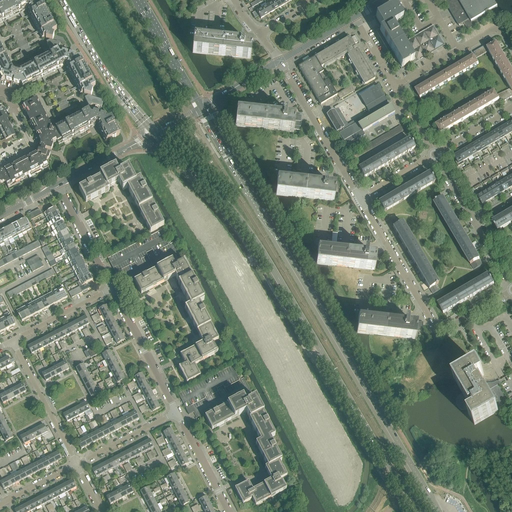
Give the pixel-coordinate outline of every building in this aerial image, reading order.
[(23,0),(10,0),(0,5),(0,24),(15,16),(19,14),(25,11),(27,10),(26,9),(28,10),(28,12),(30,16),(42,39),(45,37),(46,39),(52,41),(52,42),(50,41),(46,43),(51,51),(52,51),(53,51),(53,50),(54,50),(54,49),(68,54),(69,50),(68,48),(69,47),(68,47),(66,44),(66,42),(65,42),(63,38),(52,35),(53,33),(57,31),(54,26),(55,26),(54,23),(53,23),(46,10),(47,10),(45,7),(44,7),(42,2),(38,5),(36,4),(37,2),(31,0),(31,1),(29,1),(29,0),(28,0),(23,0)] [(282,7),(278,0),(276,0),(272,2),(277,10),(282,7)] [(272,2),(267,5),(271,13),(277,10),(272,2)] [(262,8),(266,16),(271,13),(267,5),(262,8)] [(379,25),(381,28),(382,30),(382,31),(387,28),(391,25),(403,18),(396,6),(385,12),(375,18),(379,25)] [(266,16),(262,8),(257,11),(261,19),(266,16)] [(395,32),(393,28),(391,25),(387,28),(382,31),(382,30),(381,30),(383,33),(382,34),(382,35),(379,37),(397,66),(399,65),(400,64),(403,69),(414,62),(404,45),(396,31),(395,32)] [(415,38),(407,43),(411,51),(412,52),(417,60),(426,55),(434,50),(443,45),(433,28),(424,33),(415,38)] [(354,45),(350,39),(350,38),(349,37),(348,38),(347,38),(315,57),(321,68),(346,53),(348,55),(347,55),(348,56),(347,56),(363,83),(365,85),(366,85),(375,79),(373,76),(374,75),(374,74),(372,70),(371,70),(367,63),(365,59),(361,52),(358,48),(357,47),(357,46),(356,46),(355,47),(354,45)] [(194,39),(194,44),(193,53),(251,59),(252,45),(244,44),(244,40),(240,40),(240,44),(194,39)] [(69,57),(68,57),(67,56),(68,56),(67,55),(63,54),(62,54),(62,56),(60,55),(58,52),(58,53),(54,55),(53,52),(47,55),(47,57),(45,58),(39,61),(37,62),(36,61),(32,63),(32,65),(31,65),(29,67),(29,66),(22,70),(19,71),(18,71),(18,70),(16,69),(15,69),(15,70),(12,69),(13,69),(6,56),(6,55),(7,55),(5,52),(4,52),(0,43),(0,79),(1,80),(2,81),(6,78),(7,79),(6,80),(7,80),(7,81),(11,82),(11,81),(11,82),(11,83),(14,83),(14,82),(15,83),(14,83),(18,84),(19,84),(21,84),(23,88),(63,67),(65,66),(65,65),(66,65),(66,66),(67,68),(66,68),(69,73),(77,89),(80,94),(81,93),(81,94),(83,93),(84,95),(91,97),(90,98),(88,97),(85,99),(89,107),(91,106),(91,107),(91,106),(92,106),(92,105),(93,105),(95,106),(94,111),(100,113),(104,101),(103,100),(100,95),(99,95),(98,93),(90,91),(90,89),(94,87),(92,83),(94,82),(92,79),(91,79),(90,79),(87,73),(84,66),(85,65),(84,62),(81,63),(79,59),(80,59),(79,59),(76,61),(74,60),(75,58),(74,57),(71,56),(70,56),(69,57)] [(496,63),(505,57),(496,43),(491,46),(487,49),(488,51),(496,63)] [(460,64),(465,72),(479,64),(475,58),(474,55),(460,64)] [(299,67),(317,99),(321,105),(337,96),(337,95),(321,68),(315,57),(309,60),(308,58),(302,61),(304,64),(299,67)] [(511,69),(505,57),(496,63),(504,77),(511,71),(511,69)] [(444,73),(449,81),(465,72),(460,64),(444,73)] [(429,82),(434,90),(449,81),(444,73),(429,82)] [(434,90),(429,82),(415,90),(420,98),(434,90)] [(339,109),(338,109),(337,110),(336,110),(327,116),(344,145),(356,139),(356,140),(365,135),(363,132),(395,113),(388,102),(387,102),(384,96),(385,96),(378,85),(360,96),(366,107),(369,112),(356,120),(353,122),(354,122),(351,124),(351,123),(348,125),(339,109)] [(337,94),(340,100),(354,92),(351,86),(337,94)] [(503,102),(511,96),(511,90),(511,89),(509,90),(500,94),(499,95),(501,98),(503,102)] [(481,99),(485,107),(501,98),(499,95),(497,96),(494,91),(481,99)] [(0,182),(2,183),(3,183),(6,184),(8,187),(12,184),(12,183),(15,182),(15,183),(25,178),(24,177),(30,174),(31,175),(40,170),(40,169),(43,167),(43,168),(48,166),(46,162),(48,159),(49,159),(50,155),(50,154),(45,152),(45,151),(46,149),(51,150),(51,149),(52,149),(53,146),(53,145),(53,144),(57,142),(58,144),(59,145),(72,139),(72,137),(72,136),(75,135),(75,136),(80,133),(81,133),(88,130),(88,128),(89,128),(91,127),(95,125),(96,124),(97,125),(100,130),(101,132),(106,142),(119,135),(114,126),(116,125),(115,122),(113,123),(110,119),(111,119),(110,118),(107,120),(105,119),(106,117),(105,117),(102,116),(101,116),(100,117),(99,116),(98,116),(99,115),(98,115),(94,114),(93,116),(91,116),(89,112),(85,114),(84,113),(84,112),(81,114),(81,115),(82,116),(69,123),(68,122),(67,121),(64,122),(65,123),(65,125),(57,129),(56,129),(55,130),(54,130),(53,129),(51,129),(50,127),(51,127),(48,120),(47,117),(46,117),(40,105),(39,102),(38,102),(36,99),(21,107),(25,116),(27,116),(28,115),(30,118),(29,118),(29,119),(30,118),(31,121),(30,122),(35,131),(36,131),(38,133),(36,134),(36,135),(39,139),(40,142),(41,144),(40,145),(40,147),(42,147),(41,149),(40,151),(39,151),(38,152),(38,153),(38,154),(36,154),(36,153),(30,157),(29,156),(26,158),(27,158),(14,165),(11,166),(5,170),(5,171),(4,171),(3,171),(2,171),(1,170),(0,172),(0,182)] [(485,107),(481,99),(465,108),(470,116),(485,107)] [(470,116),(465,108),(450,117),(455,125),(470,116)] [(296,117),(293,116),(287,116),(287,114),(283,113),(283,117),(239,112),(237,112),(236,126),(294,133),(294,130),(295,121),(296,117)] [(10,118),(8,115),(7,113),(1,115),(3,118),(0,119),(0,127),(9,123),(7,119),(10,118)] [(455,125),(450,117),(436,125),(441,134),(455,125)] [(12,129),(10,125),(9,123),(0,127),(0,129),(2,134),(0,135),(1,135),(12,129)] [(510,134),(505,125),(501,128),(506,137),(510,134)] [(506,137),(501,128),(496,131),(501,139),(506,137)] [(17,131),(16,132),(14,133),(12,129),(1,135),(3,134),(5,139),(1,141),(0,141),(0,147),(20,137),(18,134),(17,131)] [(501,139),(496,131),(491,134),(496,142),(501,139)] [(496,142),(491,134),(487,136),(492,145),(496,142)] [(492,145),(487,136),(482,139),(487,148),(492,145)] [(398,158),(407,153),(415,148),(412,145),(413,144),(412,143),(410,140),(409,139),(392,149),(398,158)] [(487,148),(482,139),(477,142),(482,150),(487,148)] [(482,150),(477,142),(473,145),(478,153),(482,150)] [(478,153),(473,145),(468,147),(473,156),(478,153)] [(473,156),(468,147),(463,150),(468,159),(473,156)] [(381,168),(390,163),(398,158),(392,149),(376,159),(381,168)] [(468,159),(463,150),(459,153),(464,161),(468,159)] [(465,163),(464,161),(459,153),(454,156),(457,161),(456,162),(458,167),(465,163)] [(364,178),(374,172),(381,168),(376,159),(359,169),(364,178)] [(86,203),(92,200),(100,196),(100,195),(101,194),(101,195),(109,191),(108,188),(107,187),(108,187),(109,188),(115,184),(114,182),(117,181),(118,181),(123,191),(127,189),(137,207),(150,233),(163,226),(164,226),(152,203),(140,180),(136,182),(128,168),(127,168),(127,169),(120,172),(120,173),(119,174),(116,168),(116,167),(101,175),(99,176),(100,178),(92,182),(79,189),(79,190),(80,190),(86,202),(85,202),(86,203)] [(412,183),(417,192),(434,182),(432,179),(433,178),(432,177),(431,177),(429,173),(412,183)] [(500,183),(505,191),(509,189),(504,180),(500,183)] [(278,181),(277,186),(276,195),(334,202),(336,188),(335,187),(335,189),(333,189),(333,185),(327,185),(327,183),(324,182),(324,186),(313,185),(278,181)] [(417,192),(412,183),(396,193),(401,202),(417,192)] [(495,186),(500,194),(505,191),(500,183),(495,186)] [(491,188),(496,197),(500,194),(495,186),(491,188)] [(486,191),(491,199),(496,197),(491,188),(486,191)] [(482,193),(487,202),(491,199),(486,191),(482,193)] [(487,202),(482,193),(481,192),(475,195),(478,200),(479,199),(482,204),(487,202)] [(401,202),(396,193),(379,203),(384,212),(401,202)] [(444,198),(443,198),(438,201),(435,203),(444,219),(453,214),(444,198)] [(46,218),(59,211),(58,210),(56,211),(55,208),(44,213),(46,218)] [(59,211),(46,218),(49,223),(59,217),(58,214),(59,213),(59,211)] [(511,222),(511,218),(509,213),(493,222),(495,226),(495,227),(496,227),(498,230),(498,231),(511,222)] [(453,214),(444,219),(453,234),(462,229),(453,214)] [(59,217),(49,223),(51,227),(63,221),(63,219),(62,219),(61,220),(59,217)] [(20,219),(27,232),(32,229),(26,218),(23,220),(22,218),(22,219),(22,218),(20,219)] [(17,223),(22,234),(27,232),(20,219),(19,220),(19,222),(17,223)] [(63,221),(51,227),(53,232),(64,226),(63,223),(64,222),(63,221)] [(399,224),(394,227),(393,228),(403,244),(412,239),(402,222),(399,224)] [(22,234),(17,223),(14,225),(13,223),(11,224),(18,236),(22,234)] [(18,236),(11,224),(10,225),(10,226),(8,228),(13,239),(18,236)] [(56,236),(68,230),(67,228),(66,229),(64,226),(53,232),(56,236)] [(13,239),(8,228),(5,229),(4,228),(2,229),(9,241),(13,239)] [(9,241),(2,229),(1,229),(1,230),(1,231),(0,231),(0,235),(4,244),(9,241)] [(462,249),(471,244),(462,229),(453,234),(462,249)] [(68,230),(56,236),(58,241),(69,235),(67,232),(69,231),(68,230)] [(123,277),(125,281),(127,285),(135,281),(134,281),(172,261),(172,262),(181,257),(173,243),(171,244),(170,243),(169,243),(168,241),(167,241),(161,231),(108,259),(112,266),(115,273),(120,270),(123,276),(123,277)] [(69,235),(58,241),(60,245),(73,239),(72,237),(70,238),(69,235)] [(73,239),(60,245),(63,250),(74,244),(72,241),(74,240),(73,240),(74,240),(73,239)] [(412,239),(403,244),(412,259),(421,253),(412,239)] [(74,244),(63,250),(60,251),(62,256),(65,254),(78,248),(77,246),(75,247),(74,244)] [(471,244),(462,249),(471,265),(471,264),(474,263),(479,260),(480,259),(471,244)] [(78,248),(65,254),(67,259),(78,253),(77,250),(78,250),(78,249),(78,248)] [(364,255),(318,250),(317,264),(374,271),(376,257),(375,258),(373,258),(374,254),(368,253),(368,252),(364,251),(364,255)] [(70,263),(82,257),(82,255),(81,255),(80,256),(78,253),(67,259),(70,263)] [(421,274),(430,269),(421,253),(412,259),(421,274)] [(72,268),(75,266),(83,262),(82,259),(83,259),(83,258),(82,257),(70,263),(72,268)] [(217,351),(213,344),(212,345),(212,344),(219,340),(212,326),(200,303),(204,300),(192,277),(185,261),(183,262),(176,266),(177,267),(176,268),(172,262),(172,261),(134,281),(135,281),(141,293),(141,294),(153,288),(153,289),(160,285),(159,284),(160,283),(161,284),(167,281),(167,280),(168,279),(168,280),(175,277),(179,283),(178,284),(190,305),(185,308),(186,310),(191,320),(195,328),(198,333),(199,336),(203,343),(180,354),(184,363),(186,362),(186,363),(180,367),(181,367),(181,368),(188,381),(188,382),(201,375),(195,365),(218,353),(217,351)] [(72,268),(75,272),(87,266),(86,264),(86,265),(86,264),(85,265),(83,262),(75,266),(72,268)] [(75,272),(77,277),(88,271),(86,268),(88,268),(88,267),(87,266),(75,272)] [(435,285),(436,284),(438,283),(430,269),(421,274),(429,288),(435,285)] [(120,270),(115,273),(118,280),(123,277),(123,276),(120,270)] [(77,277),(79,281),(92,275),(91,273),(91,274),(91,273),(89,274),(88,271),(77,277)] [(79,294),(83,292),(82,292),(94,286),(92,281),(93,280),(91,277),(93,277),(92,276),(92,275),(79,281),(77,283),(79,287),(76,289),(79,294)] [(472,285),(477,294),(494,284),(492,280),(491,278),(491,279),(489,276),(489,275),(472,285)] [(477,294),(472,285),(455,294),(460,303),(477,294)] [(57,289),(64,302),(65,301),(65,300),(68,298),(62,287),(57,289)] [(57,289),(53,292),(58,303),(61,301),(62,303),(64,302),(57,289)] [(53,292),(48,294),(55,307),(56,306),(56,304),(58,303),(53,292)] [(48,294),(44,297),(49,308),(52,306),(53,308),(53,307),(55,307),(48,294)] [(460,303),(455,294),(438,304),(444,313),(460,303)] [(44,297),(39,299),(46,311),(47,311),(47,310),(47,309),(49,308),(44,297)] [(39,299),(34,301),(40,312),(43,311),(44,312),(46,311),(39,299)] [(34,301),(30,304),(37,316),(38,316),(38,315),(37,314),(40,312),(34,301)] [(30,304),(25,306),(31,317),(34,316),(35,317),(37,316),(30,304)] [(102,315),(109,311),(106,305),(99,309),(102,315)] [(25,306),(21,308),(27,321),(29,320),(28,318),(31,317),(25,306)] [(27,321),(21,308),(16,311),(22,322),(25,320),(26,322),(26,321),(26,322),(27,321)] [(109,311),(102,315),(105,321),(113,317),(109,311)] [(5,317),(11,329),(13,329),(13,328),(12,327),(15,325),(10,314),(5,317)] [(89,324),(85,316),(80,319),(84,327),(89,324)] [(5,317),(0,319),(6,330),(9,329),(10,330),(11,329),(5,317)] [(113,317),(105,321),(108,327),(116,323),(113,317)] [(78,330),(84,327),(80,319),(74,322),(78,330)] [(359,319),(358,324),(357,333),(415,340),(417,324),(408,323),(408,321),(405,320),(404,324),(402,324),(396,323),(359,319)] [(72,333),(78,330),(74,322),(68,325),(72,333)] [(116,323),(108,327),(111,332),(119,329),(116,323)] [(66,336),(72,333),(68,325),(62,328),(66,336)] [(60,339),(66,336),(62,328),(56,331),(60,339)] [(119,329),(111,332),(114,338),(122,334),(119,329)] [(55,342),(60,339),(56,331),(51,334),(55,342)] [(51,334),(45,337),(49,345),(55,342),(51,334)] [(122,334),(114,338),(117,344),(125,340),(122,334)] [(43,348),(49,345),(45,337),(39,340),(43,348)] [(37,351),(43,348),(39,340),(33,344),(37,351)] [(37,351),(33,344),(28,347),(32,354),(37,351)] [(88,350),(91,356),(92,357),(96,355),(92,348),(88,350)] [(105,360),(113,356),(110,350),(102,354),(105,360)] [(113,356),(105,360),(108,366),(116,362),(113,356)] [(2,360),(6,367),(12,364),(11,363),(10,360),(8,357),(2,360)] [(59,365),(63,372),(69,369),(65,362),(59,365)] [(116,362),(108,366),(111,372),(119,368),(116,362)] [(79,374),(87,370),(84,364),(76,368),(79,374)] [(498,410),(511,402),(501,384),(499,381),(497,382),(497,381),(496,382),(495,383),(494,383),(492,384),(490,383),(488,384),(487,384),(486,384),(483,386),(481,382),(480,382),(478,379),(484,375),(478,364),(454,378),(453,378),(463,394),(460,396),(459,397),(458,398),(458,399),(457,399),(457,400),(457,401),(457,402),(457,403),(457,404),(457,405),(457,406),(458,406),(458,407),(459,407),(459,408),(460,408),(460,409),(461,409),(462,410),(463,410),(464,410),(465,410),(466,410),(467,410),(468,409),(471,408),(473,412),(468,414),(475,425),(498,412),(498,410)] [(59,365),(53,368),(57,375),(63,372),(59,365)] [(251,393),(244,378),(242,379),(241,378),(240,379),(239,376),(238,377),(232,366),(182,392),(182,391),(181,391),(181,392),(179,394),(186,408),(191,406),(194,412),(198,421),(205,417),(205,416),(227,405),(243,397),(251,393)] [(53,368),(48,371),(52,378),(57,375),(53,368)] [(119,368),(111,372),(114,378),(122,374),(119,368)] [(87,370),(79,374),(82,380),(90,376),(87,370)] [(52,378),(48,371),(42,374),(46,381),(52,378)] [(137,383),(145,379),(142,373),(134,377),(137,383)] [(511,373),(503,378),(499,381),(501,384),(511,402),(511,403),(511,373)] [(122,374),(114,378),(118,383),(125,380),(122,374)] [(90,376),(82,380),(85,386),(93,382),(90,376)] [(137,383),(140,389),(148,385),(145,379),(137,383)] [(88,391),(92,390),(96,388),(93,382),(85,386),(88,391)] [(16,387),(20,395),(26,392),(22,384),(16,387)] [(140,389),(143,395),(151,391),(148,385),(140,389)] [(11,390),(15,398),(20,395),(16,387),(11,390)] [(91,397),(92,397),(99,393),(96,388),(92,390),(88,391),(91,397)] [(5,393),(9,401),(15,398),(11,390),(5,393)] [(143,395),(146,400),(154,396),(151,391),(143,395)] [(9,401),(5,393),(0,395),(0,398),(3,404),(9,401)] [(146,400),(150,406),(157,402),(154,396),(146,400)] [(246,403),(243,397),(227,405),(205,416),(205,417),(212,429),(219,425),(220,427),(224,425),(224,424),(234,418),(242,414),(246,412),(250,419),(249,419),(261,441),(262,441),(260,443),(260,442),(256,444),(262,456),(267,467),(265,468),(266,470),(271,480),(264,484),(253,490),(249,481),(236,488),(237,489),(239,493),(238,493),(243,504),(251,500),(251,498),(252,498),(255,504),(256,505),(271,498),(286,490),(282,481),(281,482),(280,480),(286,477),(286,478),(287,477),(279,462),(282,461),(270,439),(275,436),(265,416),(263,412),(256,397),(254,398),(247,402),(248,403),(246,403)] [(81,405),(84,413),(90,410),(86,402),(81,405)] [(157,402),(150,406),(153,412),(160,408),(157,402)] [(79,416),(84,413),(81,405),(75,408),(79,416)] [(191,406),(186,408),(186,409),(189,415),(194,412),(191,406)] [(73,419),(79,416),(75,408),(69,411),(73,419)] [(67,422),(73,419),(69,411),(63,414),(67,422)] [(139,419),(135,411),(129,414),(133,422),(139,419)] [(133,422),(129,414),(124,417),(128,425),(133,422)] [(128,425),(124,417),(118,420),(122,428),(128,425)] [(122,428),(118,420),(112,424),(116,431),(122,428)] [(116,431),(112,424),(106,427),(110,434),(116,431)] [(42,435),(48,432),(44,425),(38,428),(42,435)] [(7,426),(0,430),(3,436),(10,432),(7,426)] [(110,434),(106,427),(100,430),(104,437),(110,434)] [(36,438),(42,435),(38,428),(32,431),(36,438)] [(166,438),(174,434),(171,428),(163,432),(166,438)] [(104,437),(100,430),(95,433),(99,440),(104,437)] [(30,441),(36,438),(32,431),(26,434),(30,441)] [(10,432),(3,436),(6,442),(13,438),(10,432)] [(89,436),(92,441),(93,443),(99,440),(95,433),(89,436)] [(30,441),(26,434),(20,437),(24,444),(30,441)] [(169,444),(177,440),(174,434),(166,438),(169,444)] [(89,436),(83,439),(87,446),(93,443),(92,441),(89,436)] [(87,446),(83,439),(77,442),(81,449),(87,446)] [(144,442),(148,450),(154,447),(150,439),(144,442)] [(172,450),(180,446),(177,440),(169,444),(172,450)] [(138,445),(142,453),(148,450),(144,442),(138,445)] [(132,449),(136,456),(142,453),(138,445),(132,449)] [(175,456),(183,452),(180,446),(172,450),(175,456)] [(127,452),(131,459),(136,456),(132,449),(127,452)] [(52,455),(56,463),(62,459),(58,452),(52,455)] [(121,455),(125,462),(131,459),(127,452),(121,455)] [(178,461),(186,458),(183,452),(175,456),(178,461)] [(52,455),(46,458),(50,466),(56,463),(52,455)] [(115,458),(119,465),(125,462),(121,455),(115,458)] [(46,458),(40,461),(44,469),(50,466),(46,458)] [(109,461),(113,468),(119,465),(115,458),(109,461)] [(186,458),(178,461),(181,467),(189,463),(186,458)] [(40,461),(35,464),(39,472),(44,469),(40,461)] [(103,464),(107,471),(113,468),(109,461),(103,464)] [(35,464),(29,467),(33,475),(39,472),(35,464)] [(98,467),(102,474),(107,471),(103,464),(98,467)] [(29,467),(23,470),(27,478),(33,475),(29,467)] [(102,474),(98,467),(92,470),(96,477),(102,474)] [(23,470),(17,473),(21,481),(27,478),(23,470)] [(17,473),(11,476),(15,484),(21,481),(17,473)] [(170,483),(177,479),(174,474),(166,478),(170,483)] [(11,476),(6,479),(10,487),(15,484),(11,476)] [(10,487),(6,479),(0,482),(4,490),(10,487)] [(177,479),(170,483),(173,489),(180,485),(177,479)] [(67,483),(71,491),(76,488),(72,480),(67,483)] [(65,494),(71,491),(67,483),(61,486),(65,494)] [(130,485),(124,488),(128,495),(133,492),(130,485)] [(180,485),(173,489),(176,495),(183,491),(180,485)] [(59,497),(65,494),(61,486),(55,489),(59,497)] [(143,497),(151,493),(148,487),(140,491),(143,497)] [(124,488),(118,491),(122,498),(128,495),(124,488)] [(53,500),(59,497),(55,489),(49,492),(53,500)] [(118,491),(112,494),(116,502),(122,498),(118,491)] [(183,491),(176,495),(179,501),(186,497),(183,491)] [(47,503),(53,500),(49,492),(43,495),(47,503)] [(151,493),(143,497),(146,503),(154,499),(151,493)] [(106,497),(110,505),(116,502),(112,494),(106,497)] [(42,506),(47,503),(43,495),(38,498),(42,506)] [(202,506),(209,502),(206,496),(199,500),(202,506)] [(186,497),(179,501),(182,507),(189,503),(186,497)] [(36,509),(42,506),(38,498),(32,501),(36,509)] [(154,499),(146,503),(149,509),(157,505),(154,499)] [(30,511),(36,509),(32,501),(26,504),(30,511)] [(209,502),(202,506),(205,511),(212,508),(209,502)]
